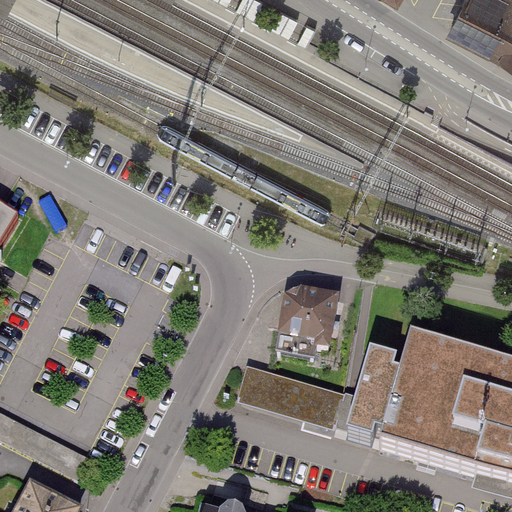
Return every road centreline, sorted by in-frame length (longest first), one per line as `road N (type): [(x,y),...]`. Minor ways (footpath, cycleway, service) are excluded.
road 1 (residential): [(128,511),(228,316),(235,278),(219,252),(0,137)]
road 2 (secondary): [(335,0),(511,106)]
